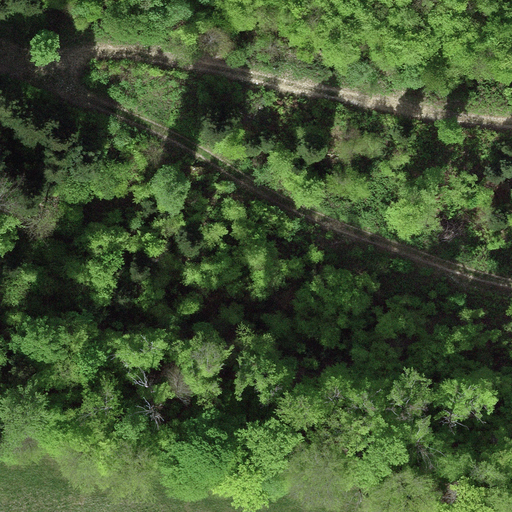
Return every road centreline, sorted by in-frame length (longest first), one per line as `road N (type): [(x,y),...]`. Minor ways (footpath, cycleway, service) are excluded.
road 1 (track): [(0,38),(267,179),(511,285)]
road 2 (track): [(0,44),(511,110)]
